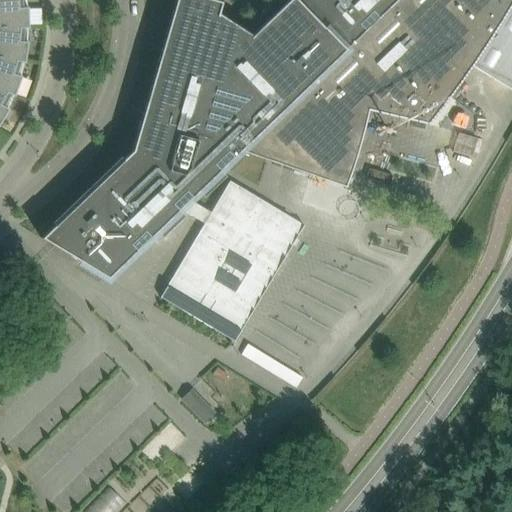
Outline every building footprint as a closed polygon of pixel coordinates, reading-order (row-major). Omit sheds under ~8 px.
[(0,0),(0,121),(5,112),(13,95),(19,78),(23,62),(26,44),(27,27),(26,9),(24,0),(0,0)] [(183,0),(131,151),(41,238),(107,278),(110,276),(180,209),(189,200),(240,151),(346,188),(347,186),(346,186),(354,163),(362,136),(368,111),(428,124),(452,94),(471,68),(511,92),(511,89),(511,4),(511,3),(511,0),(288,0),(251,36),(195,0),(183,0)] [(204,223),(160,297),(234,342),(303,225),(229,181),(210,213),(189,200),(180,209),(204,223)] [(241,355),(296,388),(302,377),(247,344),(241,355)] [(213,413),(203,403),(194,412),(204,422),(213,413)]
